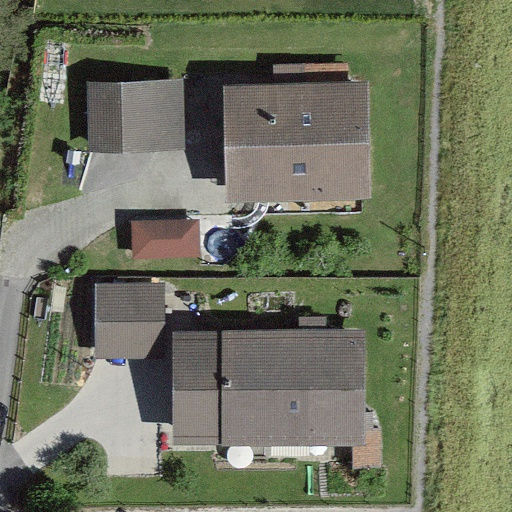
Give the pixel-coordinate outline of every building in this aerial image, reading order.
[(182,80),(86,83),(89,152),(184,149),(182,80)] [(370,84),(226,87),(229,203),(373,199),(370,84)] [(202,214),(132,213),(132,250),(202,252),(202,214)] [(95,358),(165,358),(165,283),(95,283),(95,358)] [(363,332),(174,334),(175,445),(364,443),(363,332)]
